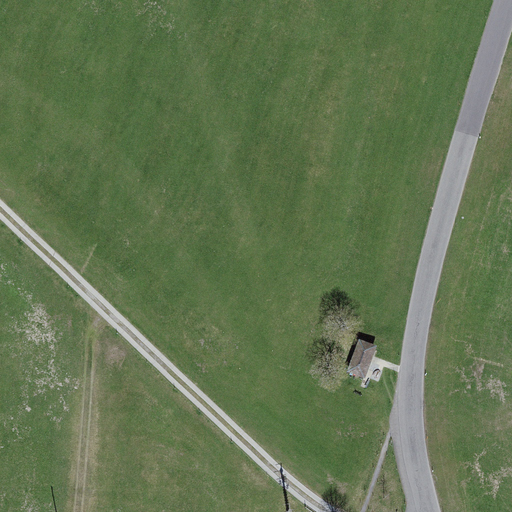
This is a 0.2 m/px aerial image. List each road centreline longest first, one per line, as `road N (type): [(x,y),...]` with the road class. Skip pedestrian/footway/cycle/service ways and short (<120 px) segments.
road 1 (tertiary): [(426,511),(409,411),(419,312),(508,0)]
road 2 (track): [(327,511),(0,208)]
